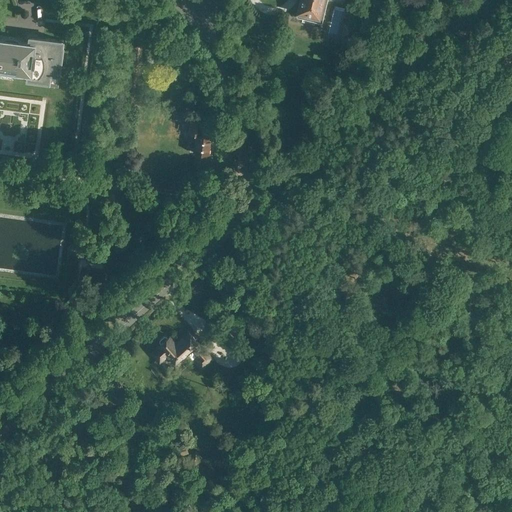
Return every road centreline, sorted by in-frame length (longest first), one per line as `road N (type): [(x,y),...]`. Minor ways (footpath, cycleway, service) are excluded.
road 1 (secondary): [(0,435),(245,214)]
road 2 (secondary): [(275,188),(482,0)]
road 3 (track): [(0,167),(243,197)]
road 4 (track): [(466,256),(310,181)]
road 5 (residential): [(246,170),(231,87),(195,18)]
